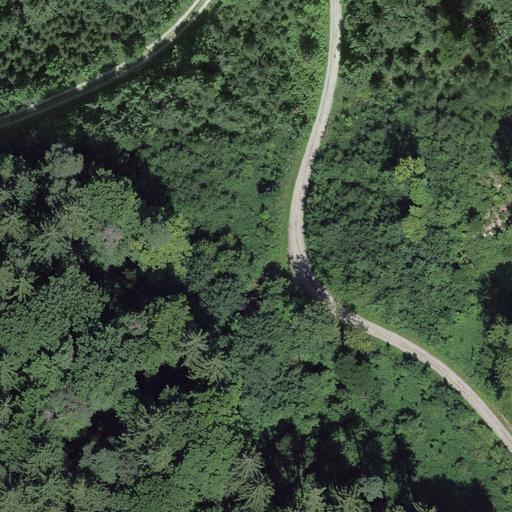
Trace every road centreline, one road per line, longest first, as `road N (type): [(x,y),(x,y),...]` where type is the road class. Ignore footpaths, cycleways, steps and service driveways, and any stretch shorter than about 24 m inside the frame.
road 1 (track): [(511,450),(437,366),(336,311),(295,262),(292,226),(339,55),(334,0)]
road 2 (track): [(0,126),(91,91),(153,53),(207,0)]
